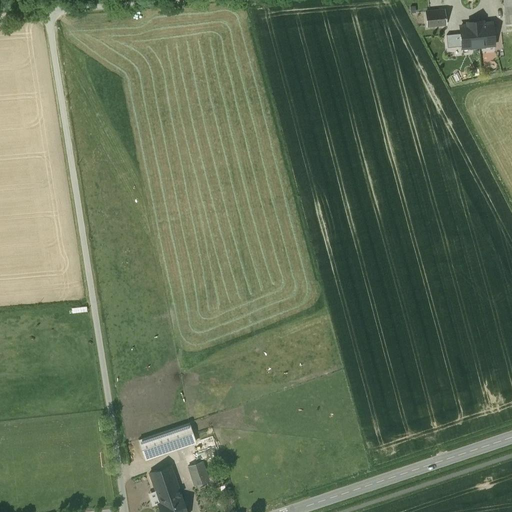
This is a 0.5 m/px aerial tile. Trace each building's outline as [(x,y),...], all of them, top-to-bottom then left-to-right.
[(431,0),(410,0),(412,12),(425,10),(431,10),(432,10),(431,0)] [(478,0),(453,0),(455,9),(455,18),(456,18),(480,16),(478,0)] [(511,0),(503,0),(506,25),(511,24),(511,0)] [(455,9),(445,10),(446,23),(456,23),(456,18),(455,18),(455,9)] [(425,10),(427,26),(446,24),(446,23),(445,10),(432,11),(431,10),(425,10)] [(450,33),(450,47),(500,44),(499,23),(488,24),(488,19),(460,21),(461,33),(450,33)] [(188,422),(139,439),(146,460),(195,444),(188,422)] [(204,461),(188,466),(194,485),(209,480),(204,461)] [(158,507),(159,511),(188,511),(172,464),(153,470),(165,505),(158,507)]
